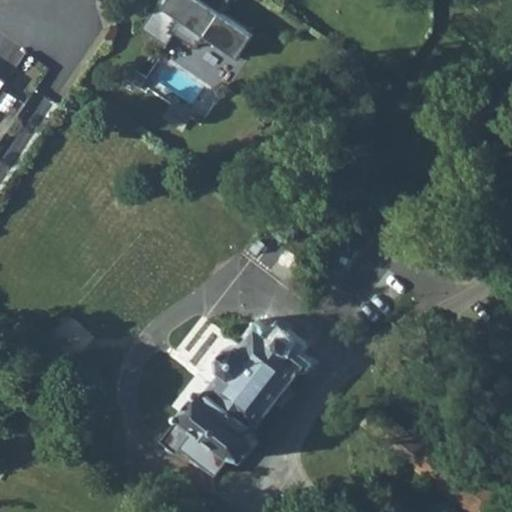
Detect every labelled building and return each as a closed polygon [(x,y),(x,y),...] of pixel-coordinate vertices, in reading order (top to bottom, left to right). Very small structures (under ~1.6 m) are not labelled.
[(229,0),(160,0),(140,29),(165,47),(174,34),(195,49),(203,36),(237,59),(253,35),(220,13),(229,0)] [(482,237),(482,243),(483,247),(487,250),(492,250),(496,249),(499,246),(501,242),(501,237),(482,237)] [(199,391),(159,443),(176,455),(181,448),(217,476),(231,458),(246,460),(260,443),(253,433),(252,430),(252,428),(255,429),(271,409),(273,410),(292,386),(291,384),(306,365),(294,354),(301,344),(278,326),(271,336),(258,326),(243,346),(238,343),(229,346),(220,358),(219,363),(220,369),(224,372),(206,395),(199,391)] [(466,511),(511,511),(511,505),(433,441),(425,450),(374,409),(361,426),(466,511)] [(189,511),(206,511),(203,509),(206,505),(189,493),(180,505),(189,511)]
